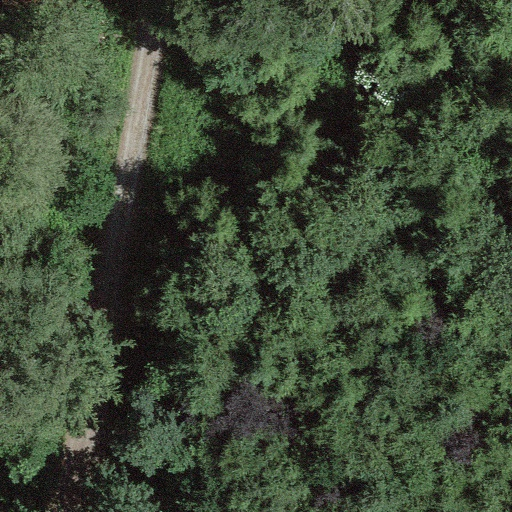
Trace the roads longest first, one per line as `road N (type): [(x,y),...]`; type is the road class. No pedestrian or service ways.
road 1 (track): [(0,311),(40,316),(99,307),(317,253),(511,224)]
road 2 (track): [(157,0),(59,511)]
